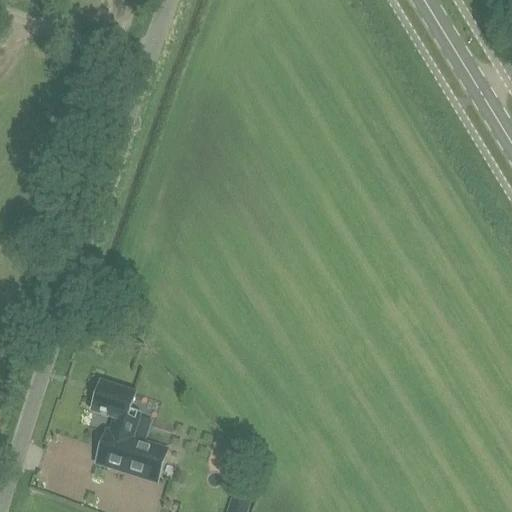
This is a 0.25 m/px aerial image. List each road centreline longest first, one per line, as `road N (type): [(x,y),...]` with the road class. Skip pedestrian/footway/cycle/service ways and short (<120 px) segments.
road 1 (unclassified): [(0,502),(167,0)]
road 2 (secondary): [(511,146),(424,0)]
